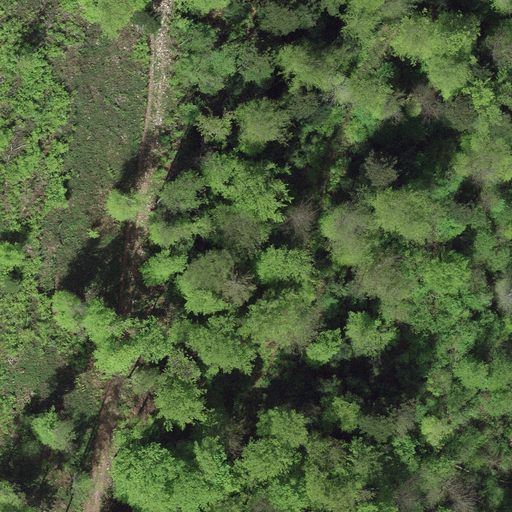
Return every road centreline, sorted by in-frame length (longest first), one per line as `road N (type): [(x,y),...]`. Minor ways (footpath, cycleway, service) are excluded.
road 1 (track): [(184,511),(284,341),(313,198),(351,98),(419,0)]
road 2 (track): [(93,511),(154,98),(155,0)]
